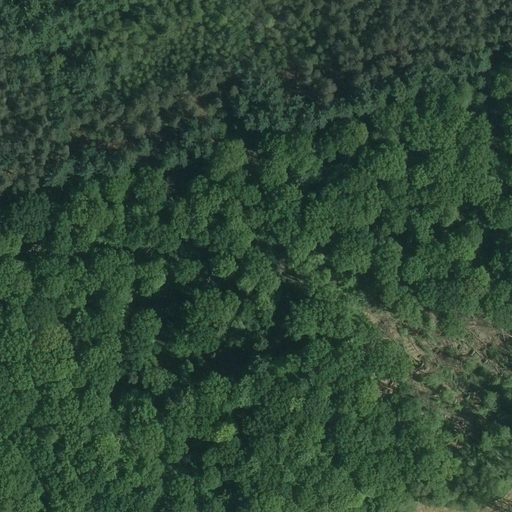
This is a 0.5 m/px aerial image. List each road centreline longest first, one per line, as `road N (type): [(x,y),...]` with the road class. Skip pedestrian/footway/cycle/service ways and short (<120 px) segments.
road 1 (track): [(0,208),(511,69)]
road 2 (track): [(13,203),(99,456)]
road 3 (track): [(258,136),(306,334)]
road 4 (track): [(120,393),(0,431)]
